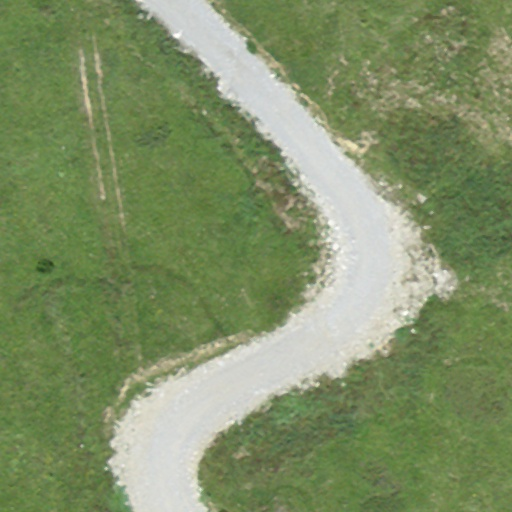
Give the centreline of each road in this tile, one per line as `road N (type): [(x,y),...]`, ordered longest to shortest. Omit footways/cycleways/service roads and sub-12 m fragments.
road 1 (track): [(196,511),(193,474),(212,416),(231,389),(327,315),(349,256),(315,158),(181,0)]
road 2 (track): [(182,511),(161,483),(143,425),(79,0)]
